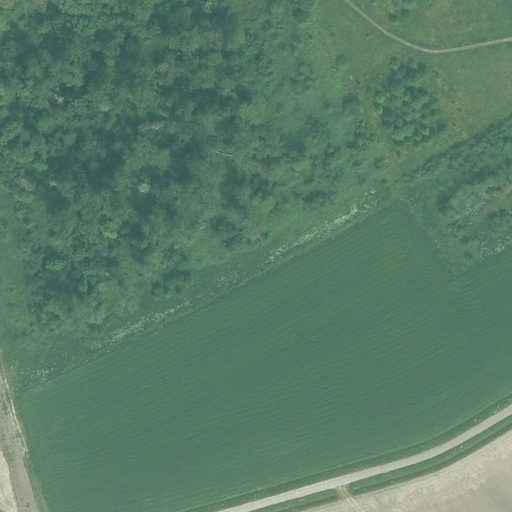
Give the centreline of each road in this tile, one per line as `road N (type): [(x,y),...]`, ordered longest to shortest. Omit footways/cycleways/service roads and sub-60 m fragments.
road 1 (unclassified): [(511,409),(416,459),(234,511)]
road 2 (track): [(0,355),(43,511)]
